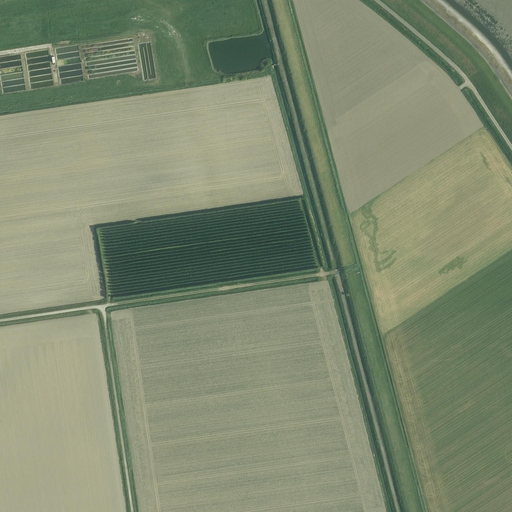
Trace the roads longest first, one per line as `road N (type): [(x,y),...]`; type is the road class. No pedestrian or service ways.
road 1 (track): [(356,265),(276,0)]
road 2 (track): [(356,265),(104,307)]
road 3 (track): [(421,511),(356,265)]
road 4 (track): [(131,511),(104,307)]
